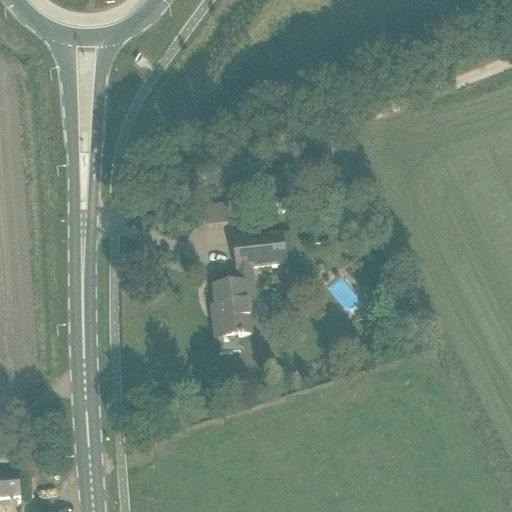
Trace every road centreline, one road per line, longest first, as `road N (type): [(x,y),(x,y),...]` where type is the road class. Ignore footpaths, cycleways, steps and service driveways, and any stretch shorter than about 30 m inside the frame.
road 1 (track): [(511,63),(113,220)]
road 2 (primary): [(83,381),(83,182)]
road 3 (primary): [(61,34),(70,140),(83,182)]
road 4 (primary): [(83,182),(105,35)]
road 5 (primary): [(92,511),(83,381)]
